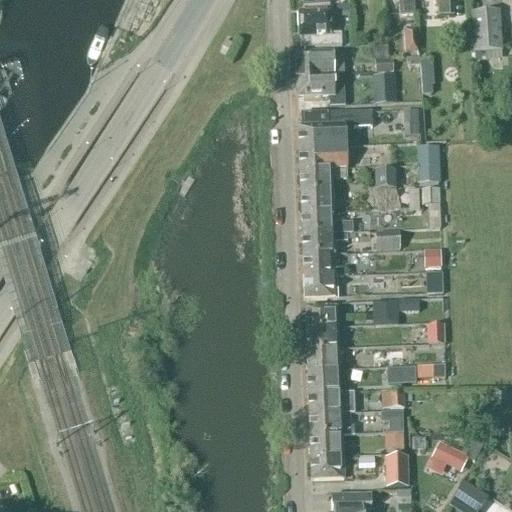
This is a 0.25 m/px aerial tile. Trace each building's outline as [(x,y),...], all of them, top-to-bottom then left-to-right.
[(301,0),(302,9),(328,7),(327,0),(301,0)] [(397,0),(399,19),(414,18),(412,0),(397,0)] [(436,0),(437,18),(449,17),(448,0),(436,0)] [(336,20),(350,19),(349,7),(335,8),(336,20)] [(330,39),(329,15),(298,16),(298,19),(296,20),(296,28),(298,32),(298,40),(299,52),(339,51),(338,38),(330,39)] [(473,57),(501,55),(498,15),(470,17),(473,57)] [(405,55),(416,54),(414,31),(403,31),(405,55)] [(228,53),(231,46),(224,42),(221,49),(228,53)] [(327,78),(342,78),(341,56),(294,58),(295,79),(327,78)] [(434,93),(433,57),(421,58),(422,93),(434,93)] [(327,78),(295,79),(296,101),(328,100),(328,110),(343,110),(342,78),(327,78)] [(378,107),(393,106),(392,96),(378,96),(378,107)] [(395,133),(420,133),(420,108),(395,109),(395,133)] [(298,153),(345,151),(344,132),(371,131),(370,115),(301,118),(301,131),(297,132),(298,153)] [(417,170),(438,169),(438,150),(416,151),(417,170)] [(298,174),(345,172),(345,151),(298,153),(298,174)] [(417,170),(418,188),(439,187),(438,169),(417,170)] [(16,180),(25,178),(22,170),(14,172),(16,180)] [(299,196),(331,194),(331,183),(346,183),(345,172),(298,174),(299,196)] [(373,176),(374,194),(395,193),(395,175),(383,175),(373,176)] [(300,217),(332,216),(331,194),(299,196),(300,217)] [(332,227),(332,216),(300,217),(301,239),(333,237),(333,238),(346,237),(352,237),(352,226),(332,227)] [(374,254),(398,253),(397,236),(374,237),(374,254)] [(302,259),(334,258),(333,246),(346,245),(346,237),(333,238),(333,237),(301,239),(302,259)] [(426,266),(442,266),(442,248),(425,248),(426,266)] [(303,282),(334,280),(346,280),(346,272),(334,272),(334,258),(302,259),(303,282)] [(443,292),(443,271),(427,271),(428,293),(443,292)] [(334,280),(303,282),(303,303),(335,302),(334,280)] [(371,306),(372,330),(397,329),(396,305),(371,306)] [(304,333),(337,332),(336,310),(304,311),(304,333)] [(444,324),(426,324),(426,342),(445,341),(444,324)] [(305,354),(337,353),(337,332),(304,333),(305,354)] [(404,364),(404,347),(378,347),(378,364),(404,364)] [(306,376),(338,375),(337,353),(305,354),(306,376)] [(443,369),(416,370),(417,383),(444,381),(443,369)] [(307,397),(339,396),(338,375),(306,376),(307,397)] [(392,394),(383,394),(383,396),(381,396),(382,414),(405,413),(404,395),(392,395),(392,394)] [(308,419),(340,418),(354,417),(353,395),(339,396),(307,397),(308,419)] [(341,439),(353,439),(352,430),(340,430),(340,418),(308,419),(309,440),(341,439)] [(383,438),(399,437),(399,418),(383,418),(383,438)] [(394,455),(406,455),(405,438),(394,439),(394,455)] [(342,461),(341,439),(309,440),(309,462),(342,461)] [(459,476),(467,461),(439,447),(432,462),(459,476)] [(342,461),(309,462),(310,484),(342,482),(342,461)] [(385,491),(407,491),(406,462),(385,462),(385,491)] [(465,480),(449,502),(463,511),(476,511),(488,497),(465,480)] [(359,511),(359,510),(370,507),(369,498),(329,500),(330,511),(359,511)]
